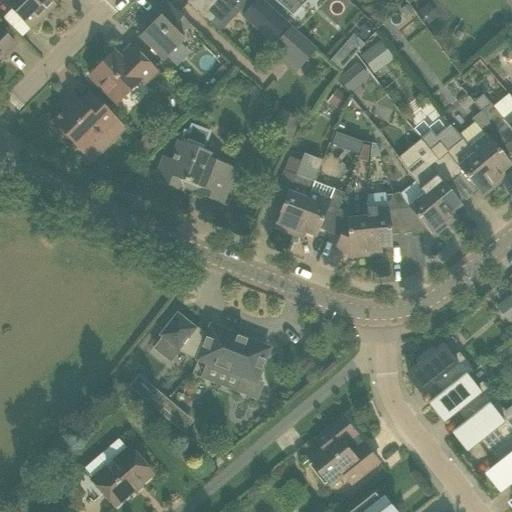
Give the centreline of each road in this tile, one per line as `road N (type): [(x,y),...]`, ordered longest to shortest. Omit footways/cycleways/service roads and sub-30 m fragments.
road 1 (residential): [(0,162),(77,204),(342,308),(384,314)]
road 2 (residential): [(478,511),(398,411),(384,314)]
road 3 (residential): [(0,116),(116,0)]
road 4 (residential): [(384,314),(416,307),(511,237)]
